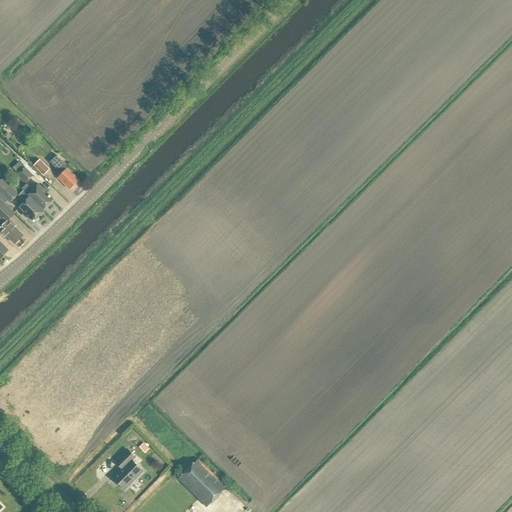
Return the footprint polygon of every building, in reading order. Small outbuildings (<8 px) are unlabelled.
[(70,190),(79,181),(67,169),(65,166),(66,165),(56,155),(49,162),(61,174),(58,178),(70,190)] [(50,169),(40,159),(34,166),(44,176),(50,169)] [(34,176),(25,167),(17,175),(24,183),(26,182),(27,183),(34,176)] [(10,185),(9,186),(2,180),(0,181),(0,192),(2,194),(11,203),(18,195),(17,194),(18,193),(10,185)] [(30,197),(43,210),(54,199),(40,185),(34,190),(28,184),(22,189),(30,197)] [(43,210),(24,191),(19,195),(26,201),(19,208),(34,222),(44,212),(43,210)] [(0,225),(1,226),(0,227),(0,231),(5,236),(7,235),(15,244),(23,236),(14,227),(16,225),(9,219),(15,213),(0,198),(0,225)] [(0,259),(8,250),(0,242),(0,259)] [(124,492),(143,474),(130,461),(134,456),(129,450),(113,465),(120,472),(112,479),(124,492)] [(207,508),(227,488),(198,460),(178,480),(207,508)]
